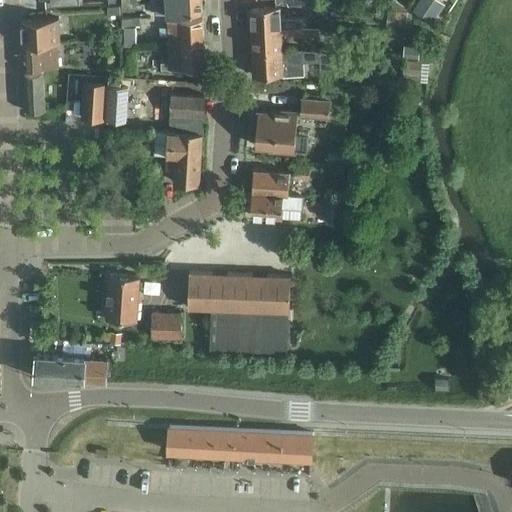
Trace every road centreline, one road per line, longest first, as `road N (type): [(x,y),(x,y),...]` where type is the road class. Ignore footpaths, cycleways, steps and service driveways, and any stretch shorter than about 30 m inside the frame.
road 1 (tertiary): [(511,424),(138,399),(27,410)]
road 2 (residential): [(7,260),(40,245),(129,244),(206,207),(217,182),(228,71),(225,0)]
road 3 (residential): [(7,260),(3,36)]
road 4 (residential): [(333,508),(379,474),(496,482),(509,511)]
road 5 (tertiary): [(27,410),(7,260)]
